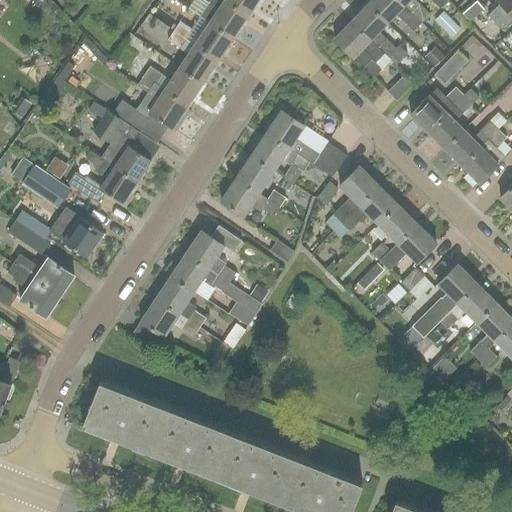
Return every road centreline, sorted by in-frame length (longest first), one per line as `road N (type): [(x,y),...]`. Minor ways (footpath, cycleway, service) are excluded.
road 1 (residential): [(35,454),(86,323),(287,34)]
road 2 (residential): [(511,260),(287,34)]
road 3 (residential): [(184,511),(35,454)]
